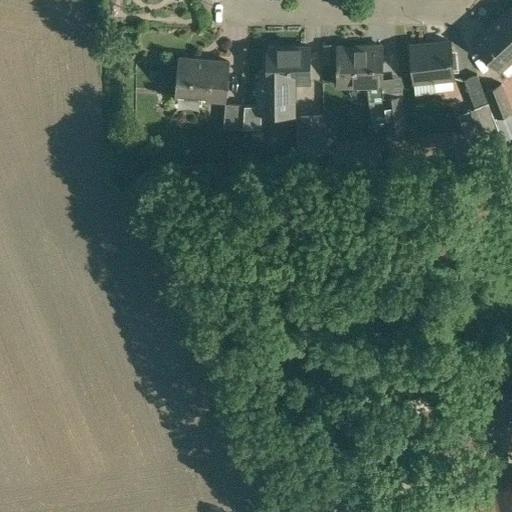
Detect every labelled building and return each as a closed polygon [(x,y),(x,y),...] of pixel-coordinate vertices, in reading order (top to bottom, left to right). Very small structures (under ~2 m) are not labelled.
[(511,22),(504,13),(475,40),(500,68),(511,57),(511,22)] [(451,40),(410,44),(413,79),(454,75),(451,40)] [(309,44),(269,44),(268,78),(258,78),(257,102),(245,102),(243,124),(259,124),(259,107),(292,107),(293,77),(309,77),(309,44)] [(365,44),(365,46),(339,46),(339,44),(337,44),(337,82),(368,82),(383,82),(383,44),(365,44)] [(230,59),(180,55),(177,93),(178,93),(179,87),(208,89),(208,95),(227,97),(230,59)] [(477,73),(464,78),(475,106),(475,107),(488,102),(477,73)] [(384,96),(383,82),(368,82),(372,122),(375,121),(374,120),(385,119),(383,96),(384,96)] [(501,83),(486,89),(496,116),(511,110),(501,83)] [(384,96),(383,96),(385,119),(387,131),(405,128),(401,94),(384,96)] [(245,102),(226,100),(224,124),(243,126),(243,124),(245,102)] [(475,106),(459,113),(469,139),(499,127),(488,102),(475,107),(475,106)] [(325,149),(324,113),(298,113),(299,149),(325,149)] [(511,369),(465,384),(478,426),(511,415),(511,369)] [(451,401),(392,419),(401,449),(460,432),(451,401)] [(366,447),(347,452),(355,478),(356,483),(375,478),(366,447)] [(511,511),(511,480),(492,487),(492,488),(499,511),(511,511)] [(499,511),(492,488),(467,496),(471,511),(499,511)] [(466,495),(436,504),(437,511),(471,511),(467,496),(466,495)]
